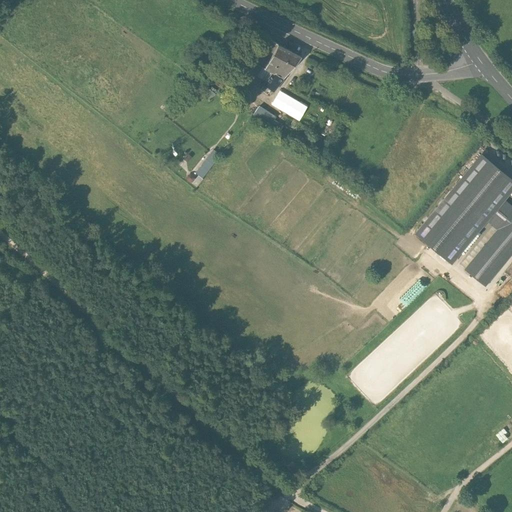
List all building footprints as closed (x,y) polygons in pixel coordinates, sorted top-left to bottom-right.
[(301,56),(266,38),(253,62),(255,64),(251,71),(266,81),(261,89),(267,94),(270,89),(274,91),(301,56)] [(252,114),(272,119),(274,111),(255,106),(252,114)] [(211,147),(205,154),(212,159),(217,152),(211,147)] [(452,265),(487,222),(497,230),(465,270),(487,288),(511,256),(511,205),(506,200),(511,192),(511,178),(481,153),(414,234),(452,265)] [(204,155),(193,172),(202,178),(213,161),(204,155)]
